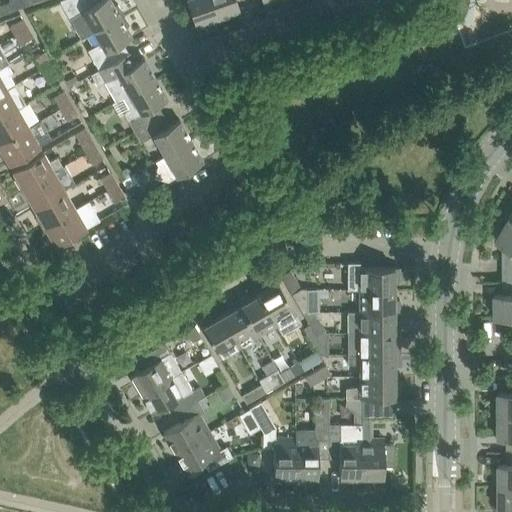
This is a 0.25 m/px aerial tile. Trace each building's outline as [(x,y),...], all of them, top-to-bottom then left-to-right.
[(8,0),(10,2),(0,5),(0,14),(12,10),(12,9),(18,7),(15,0),(8,0)] [(82,11),(94,31),(124,14),(118,4),(114,5),(111,0),(100,0),(98,1),(97,0),(59,0),(69,18),(82,11)] [(218,18),(211,0),(186,0),(196,26),(218,18)] [(236,0),(211,0),(218,18),(240,10),(236,0)] [(129,23),(124,14),(94,31),(100,42),(87,50),(98,69),(99,69),(128,52),(122,42),(132,36),(126,27),(129,23)] [(9,25),(15,34),(15,35),(28,27),(23,18),(9,25)] [(20,44),(33,36),(28,27),(15,35),(20,44)] [(0,67),(6,64),(9,63),(0,47),(0,67)] [(35,57),(42,69),(52,63),(45,51),(35,57)] [(115,99),(122,95),(123,97),(156,78),(144,57),(134,63),(128,52),(99,69),(98,69),(90,74),(96,85),(105,80),(115,99)] [(49,81),(59,75),(52,63),(42,69),(49,81)] [(7,74),(11,72),(6,64),(0,67),(0,92),(7,89),(7,88),(13,84),(7,74)] [(129,107),(123,111),(134,131),(163,115),(157,104),(167,98),(156,78),(123,97),(129,107)] [(0,92),(0,117),(18,107),(7,89),(0,92)] [(64,90),(54,96),(61,108),(71,102),(64,90)] [(77,114),(71,102),(61,108),(67,120),(77,114)] [(0,142),(29,126),(18,107),(0,117),(0,142)] [(140,142),(153,135),(165,155),(191,140),(179,119),(169,125),(163,115),(134,131),(140,142)] [(40,145),(29,126),(0,142),(0,147),(9,163),(40,145)] [(89,134),(79,140),(86,152),(96,146),(89,134)] [(156,160),(158,164),(155,177),(168,180),(203,160),(191,140),(165,155),(156,160)] [(103,158),(96,146),(86,152),(93,164),(103,158)] [(61,166),(56,157),(49,161),(43,151),(12,169),(23,188),(54,170),(61,166)] [(65,189),(54,170),(23,188),(34,207),(65,189)] [(110,172),(100,177),(107,189),(117,184),(110,172)] [(126,187),(137,181),(133,173),(122,180),(126,187)] [(124,196),(117,184),(107,189),(114,201),(124,196)] [(34,207),(44,225),(75,207),(65,189),(34,207)] [(88,200),(75,207),(44,225),(55,245),(86,227),(81,217),(94,209),(88,200)] [(507,247),(507,281),(511,280),(511,222),(508,220),(496,240),(507,247)] [(361,262),(347,262),(347,290),(359,290),(359,289),(394,289),(394,279),(399,279),(399,267),(361,267),(361,262)] [(281,275),(291,292),(300,287),(290,270),(281,275)] [(259,294),(276,324),(282,333),(301,322),(295,313),(296,313),(276,278),(265,284),(268,289),(259,294)] [(511,280),(507,281),(507,293),(495,293),(495,317),(511,317),(511,280)] [(291,292),(297,302),(302,312),(307,312),(305,289),(300,287),(291,292)] [(399,299),(394,299),(394,289),(359,289),(359,290),(359,311),(399,310),(399,299)] [(238,300),(258,335),(276,324),(259,294),(250,299),(248,294),(238,300)] [(239,345),(258,335),(238,300),(228,306),(230,310),(222,315),(239,345)] [(348,311),(348,332),(359,332),(360,332),(394,332),(394,322),(399,322),(399,310),(359,311),(348,311)] [(314,311),(307,312),(302,312),(316,335),(325,329),(314,311)] [(220,357),(239,345),(222,315),(213,320),(210,316),(200,322),(220,357)] [(195,326),(186,331),(192,342),(201,337),(195,326)] [(321,344),(315,347),(318,351),(320,354),(328,354),(328,332),(326,332),(325,329),(316,335),(321,344)] [(348,332),(348,354),(399,354),(399,342),(394,342),(394,332),(360,332),(359,332),(348,332)] [(131,374),(142,393),(181,371),(165,342),(152,349),(158,359),(131,374)] [(298,362),(303,370),(322,359),(320,354),(318,351),(298,362)] [(360,363),(360,375),(394,375),(394,365),(400,365),(399,354),(348,354),(348,363),(360,363)] [(325,364),(315,370),(320,379),(331,373),(325,364)] [(291,366),(280,373),(284,381),(295,374),(291,366)] [(259,379),(261,383),(266,391),(284,381),(280,373),(279,373),(277,369),(259,379)] [(304,376),(310,385),(320,379),(315,370),(304,376)] [(181,371),(142,393),(153,413),(170,403),(175,412),(205,395),(199,385),(192,389),(181,371)] [(345,386),(345,398),(362,398),(395,398),(400,397),(400,385),(394,385),(394,375),(360,375),(360,386),(345,386)] [(498,391),(498,415),(511,414),(511,377),(506,378),(506,379),(511,379),(511,391),(498,391)] [(266,391),(261,383),(241,395),(246,403),(266,391)] [(181,422),(164,431),(175,451),(204,434),(194,417),(204,411),(200,403),(207,399),(205,395),(175,412),(181,422)] [(295,444),(296,444),(296,482),(311,482),(311,478),(318,478),(318,458),(329,458),(329,423),(329,398),(315,398),(315,429),(295,429),(295,435),(295,444)] [(362,418),(395,418),(395,398),(362,398),(362,418)] [(296,444),(295,444),(295,435),(275,435),(275,427),(261,401),(249,408),(263,431),(263,448),(273,448),(273,478),(280,478),(280,482),(296,482),(296,444)] [(511,438),(511,450),(511,414),(498,415),(498,438),(511,438)] [(340,458),(340,478),(362,478),(362,443),(361,443),(361,423),(329,423),(329,458),(340,458)] [(215,452),(204,434),(175,451),(186,470),(202,460),(208,470),(232,456),(226,446),(215,452)] [(395,443),(375,443),(362,443),(362,478),(384,477),(384,466),(395,465),(395,443)] [(511,463),(499,463),(499,486),(511,486),(511,450),(511,463)] [(511,511),(511,486),(499,486),(499,510),(511,510),(511,511)]
